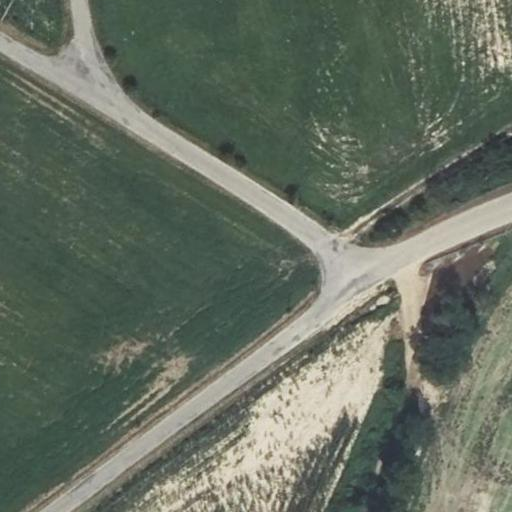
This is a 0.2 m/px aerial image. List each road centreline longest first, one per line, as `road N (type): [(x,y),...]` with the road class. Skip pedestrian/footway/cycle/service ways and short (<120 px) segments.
road 1 (unclassified): [(367,274),(54,511)]
road 2 (unclassified): [(91,96),(367,274)]
road 3 (track): [(511,126),(331,250)]
road 4 (unclassified): [(511,208),(367,274)]
